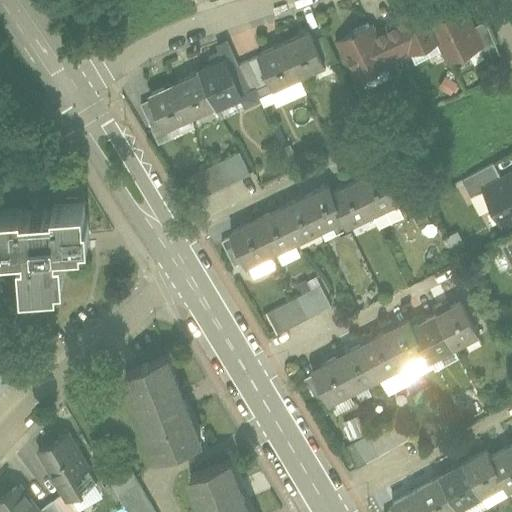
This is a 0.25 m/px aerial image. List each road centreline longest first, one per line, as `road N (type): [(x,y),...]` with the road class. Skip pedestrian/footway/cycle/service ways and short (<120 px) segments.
road 1 (tertiary): [(329,511),(182,271)]
road 2 (residential): [(0,441),(182,271)]
road 3 (residential): [(68,98),(157,44),(281,0)]
road 4 (tertiary): [(182,271),(68,98)]
road 5 (unknown): [(156,232),(308,162)]
